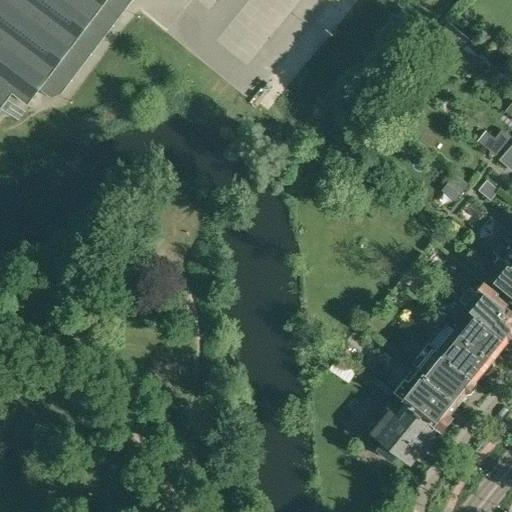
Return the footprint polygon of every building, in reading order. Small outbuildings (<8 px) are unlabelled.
[(0,0),(0,110),(14,92),(29,104),(40,88),(53,98),(63,92),(133,0),(0,0)] [(469,38),(447,21),(429,44),(451,61),(469,38)] [(486,131),(477,141),(486,148),(494,137),(486,131)] [(455,201),(469,184),(455,173),(441,190),(455,201)] [(479,190),(491,199),(499,189),(487,180),(479,190)] [(511,265),(506,260),(502,258),(490,274),(511,291),(511,265)] [(467,305),(472,309),(509,338),(511,334),(511,309),(508,306),(511,302),(486,282),(467,305)] [(472,309),(456,329),(492,359),(509,338),(472,309)] [(456,329),(439,349),(476,379),(492,359),(456,329)] [(423,364),(419,369),(459,400),(476,379),(439,349),(430,342),(416,358),(423,364)] [(395,391),(401,396),(438,426),(459,400),(419,369),(410,379),(407,376),(395,391)] [(386,386),(375,378),(370,384),(381,393),(386,386)] [(438,426),(401,396),(386,419),(378,413),(369,425),(376,430),(374,433),(383,440),(378,447),(394,460),(400,454),(409,461),(438,426)]
